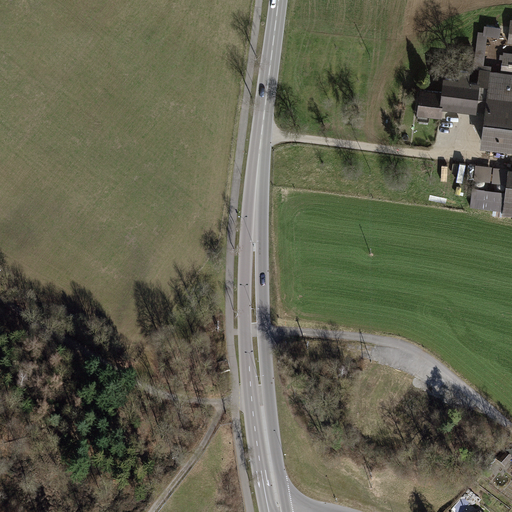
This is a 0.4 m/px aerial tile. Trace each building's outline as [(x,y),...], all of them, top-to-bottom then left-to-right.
[(480,146),(511,150),(511,72),(502,71),(487,69),(491,34),(480,33),(476,68),(482,69),(481,81),(477,80),(473,109),(485,111),(480,146)] [(511,52),(505,52),(502,71),(511,72),(511,52)] [(473,109),(477,80),(445,76),(443,90),(420,87),(416,113),(441,116),(443,105),(473,109)] [(481,163),(477,206),(497,208),(500,165),(481,163)] [(218,363),(221,373),(230,371),(227,360),(218,363)]
